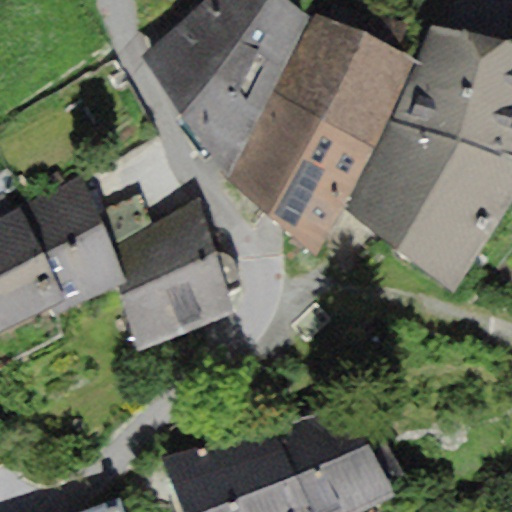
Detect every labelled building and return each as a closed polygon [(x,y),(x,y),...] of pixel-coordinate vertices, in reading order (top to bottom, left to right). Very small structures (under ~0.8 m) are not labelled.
[(304,11),(289,0),(202,0),(142,49),(190,120),(225,173),(269,85),(304,11)] [(326,19),(304,11),(269,85),(376,143),(391,115),(415,55),(397,47),(408,21),(334,4),(326,19)] [(415,55),(391,115),(509,155),(511,146),(511,42),(458,30),(427,23),(415,55)] [(342,206),(376,143),(269,85),(225,173),(249,194),(315,253),(342,206)] [(376,143),(342,206),(377,231),(453,287),(511,193),(511,155),(509,155),(391,115),(376,143)] [(76,175),(0,213),(0,332),(112,280),(125,273),(110,244),(85,193),(76,175)] [(125,273),(112,280),(142,345),(242,299),(215,240),(199,204),(110,244),(125,273)] [(254,432),(163,453),(185,511),(359,511),(399,490),(352,392),(267,429),(254,432)] [(122,511),(119,500),(88,511),(122,511)]
